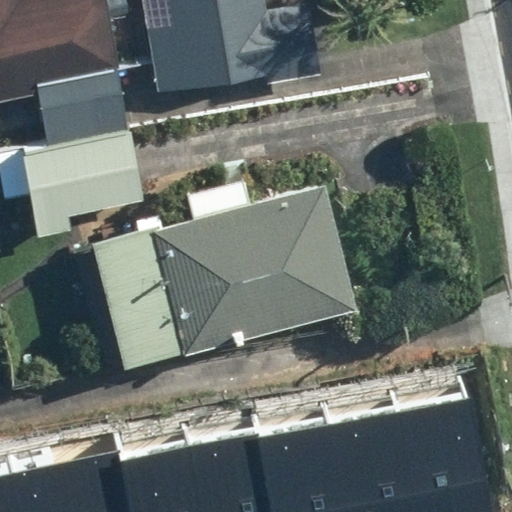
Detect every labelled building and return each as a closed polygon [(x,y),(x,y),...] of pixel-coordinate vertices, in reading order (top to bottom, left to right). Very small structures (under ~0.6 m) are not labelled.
[(0,0),(0,103),(124,84),(110,0),(0,0)] [(163,0),(167,16),(131,24),(146,96),(318,61),(305,0),(163,0)] [(352,310),(321,178),(80,233),(111,365),(352,310)] [(129,511),(489,511),(467,398),(121,468),(129,511)] [(0,511),(129,511),(121,468),(116,456),(0,479),(0,511)]
